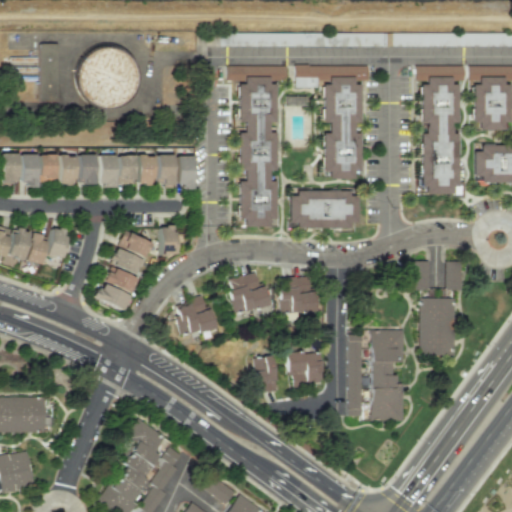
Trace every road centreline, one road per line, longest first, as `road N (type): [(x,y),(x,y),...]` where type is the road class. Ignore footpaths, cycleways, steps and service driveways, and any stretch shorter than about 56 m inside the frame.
road 1 (residential): [(478,236),(435,233),(335,255),(230,250),(184,266),(130,329),(61,498)]
road 2 (track): [(0,17),(511,17)]
road 3 (tertiary): [(0,318),(149,388),(312,511)]
road 4 (residential): [(205,55),(511,55)]
road 5 (secondary): [(511,335),(382,511)]
road 6 (residential): [(205,257),(205,55)]
road 7 (residential): [(388,55),(388,244)]
road 8 (tertiary): [(366,511),(221,411)]
road 9 (residential): [(0,202),(174,204)]
road 10 (residential): [(335,255),(335,397)]
road 11 (tertiary): [(120,349),(0,296)]
road 12 (secondary): [(434,511),(511,409)]
road 13 (residential): [(93,204),(91,238),(60,319)]
